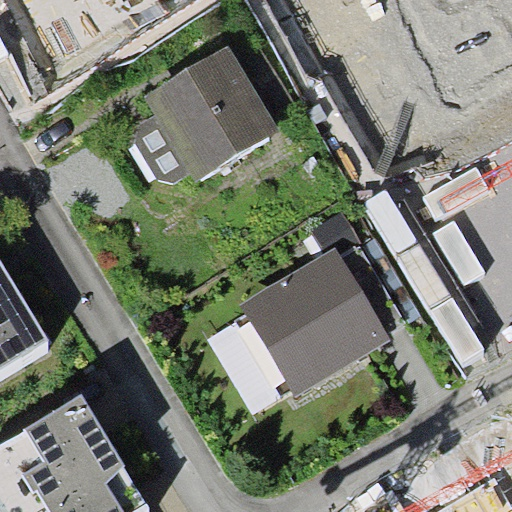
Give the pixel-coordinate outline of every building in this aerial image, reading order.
[(8,0),(18,17),(48,0),(8,0)] [(382,0),(511,209),(511,9),(506,0),(382,0)] [(195,179),(275,129),(225,50),(145,100),(195,179)] [(298,401),(390,345),(384,336),(405,323),(341,219),(315,235),(330,261),(244,313),(298,401)] [(0,377),(50,347),(0,267),(0,377)] [(144,511),(83,412),(0,463),(0,511),(144,511)] [(511,511),(511,467),(511,465),(428,511),(511,511)]
